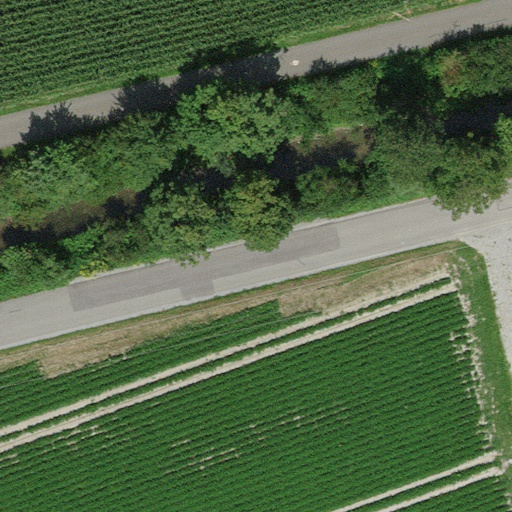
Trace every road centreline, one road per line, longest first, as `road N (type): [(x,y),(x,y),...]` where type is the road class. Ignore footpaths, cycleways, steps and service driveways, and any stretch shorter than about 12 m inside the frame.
road 1 (unclassified): [(511,202),(0,327)]
road 2 (track): [(0,134),(511,12)]
